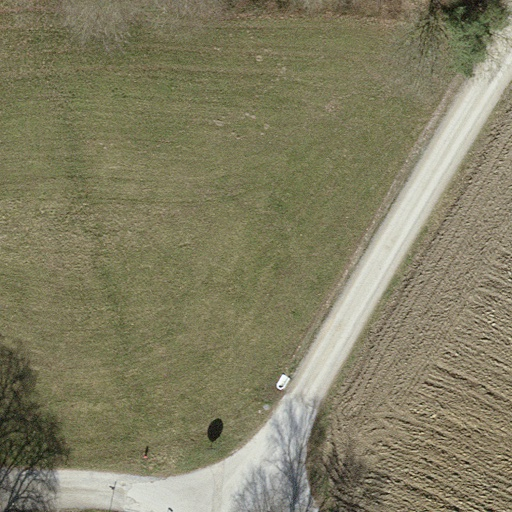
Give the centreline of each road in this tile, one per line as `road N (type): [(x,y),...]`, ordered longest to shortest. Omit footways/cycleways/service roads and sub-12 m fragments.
road 1 (residential): [(240,511),(511,48)]
road 2 (track): [(198,511),(104,490),(0,489)]
